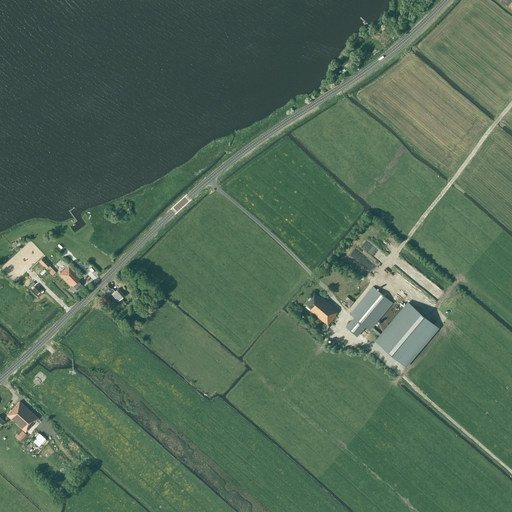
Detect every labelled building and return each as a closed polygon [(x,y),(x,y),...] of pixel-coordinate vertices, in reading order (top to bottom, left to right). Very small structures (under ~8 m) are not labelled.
[(511,0),(499,0),(511,9),(511,0)] [(39,261),(46,269),(50,264),(43,257),(39,261)] [(375,264),(369,269),(375,276),(380,271),(375,264)] [(75,291),(76,289),(77,290),(82,285),(78,281),(80,279),(68,266),(59,274),(71,287),(70,288),(75,291)] [(423,286),(433,296),(439,290),(429,280),(423,286)] [(413,282),(409,286),(415,291),(419,287),(413,282)] [(108,283),(101,289),(105,294),(105,295),(101,298),(107,305),(111,301),(107,297),(107,296),(107,297),(110,294),(112,295),(121,305),(125,302),(121,298),(124,296),(118,289),(115,291),(108,283)] [(41,290),(35,284),(31,288),(37,294),(41,290)] [(365,327),(379,338),(376,342),(406,366),(438,327),(409,303),(382,334),(373,326),(393,303),(373,287),(350,314),(355,318),(347,327),(357,336),(365,327)] [(321,297),(321,298),(314,293),(305,304),(311,309),(310,311),(325,323),(322,326),(326,330),(329,326),(328,325),(336,315),(335,315),(338,311),(321,297)] [(347,296),(342,302),(348,308),(354,302),(347,296)] [(38,418),(19,401),(7,415),(3,420),(0,417),(0,426),(4,421),(5,423),(10,418),(25,432),(38,418)] [(29,434),(35,428),(32,425),(27,432),(29,434)] [(20,441),(27,434),(22,430),(16,437),(20,441)] [(40,443),(45,446),(49,442),(45,438),(40,443)] [(43,454),(46,456),(52,448),(49,446),(43,454)]
